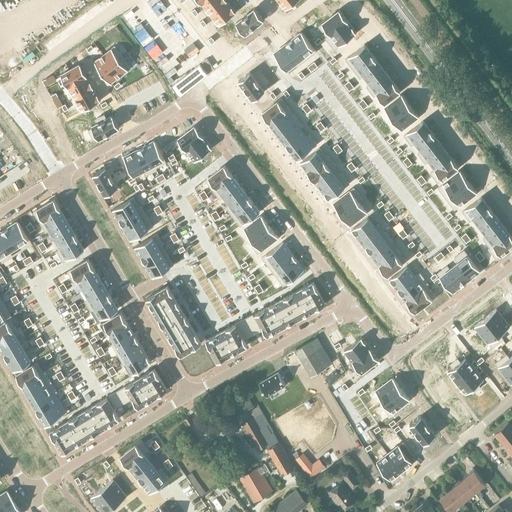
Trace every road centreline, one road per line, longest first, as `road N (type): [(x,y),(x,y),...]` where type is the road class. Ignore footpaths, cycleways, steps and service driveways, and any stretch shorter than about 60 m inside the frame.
road 1 (residential): [(353,0),(511,206)]
road 2 (residential): [(349,302),(192,97)]
road 3 (residential): [(61,177),(188,393)]
road 4 (residential): [(511,266),(391,356),(349,302)]
road 5 (tertiary): [(511,157),(399,9)]
road 6 (residential): [(349,302),(188,393)]
road 7 (residential): [(374,511),(472,433)]
